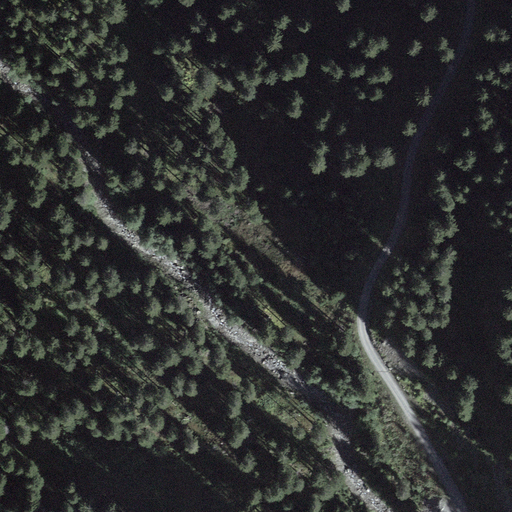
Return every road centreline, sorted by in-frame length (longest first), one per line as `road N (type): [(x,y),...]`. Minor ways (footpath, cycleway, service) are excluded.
road 1 (track): [(470,0),(448,79),(418,134),(402,214),(364,297),(362,323),(369,350),(463,511)]
road 2 (track): [(351,511),(317,457),(282,423),(185,390),(110,318),(89,305),(34,298),(0,270)]
